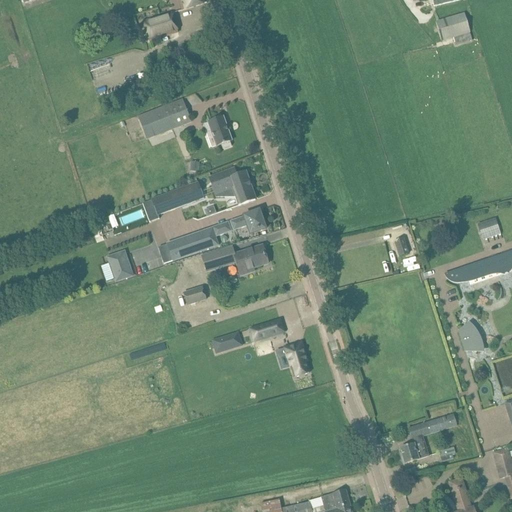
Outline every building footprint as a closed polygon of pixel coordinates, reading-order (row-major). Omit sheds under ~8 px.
[(207,3),(205,0),(178,0),(182,11),(207,3)] [(178,33),(172,14),(144,23),(149,42),(178,33)] [(470,33),(464,14),(436,22),(441,41),(470,33)] [(191,123),(182,101),(138,120),(147,141),(191,123)] [(213,138),(216,147),(221,145),(222,149),(232,146),(230,142),(232,141),(223,118),(214,121),(208,123),(203,125),(208,140),(213,138)] [(255,200),(245,173),(237,176),(234,170),(209,179),(216,198),(235,198),(238,206),(255,200)] [(203,198),(197,183),(152,200),(157,215),(203,198)] [(242,218),(230,222),(233,231),(234,231),(247,226),(250,233),(250,235),(257,233),(266,230),(264,227),(266,226),(263,219),(262,219),(261,216),(259,211),(257,212),(244,217),(242,218)] [(495,217),(477,224),(483,240),(501,233),(495,217)] [(181,240),(158,248),(164,264),(209,249),(218,246),(215,238),(231,232),(228,223),(212,229),(212,230),(208,231),(187,238),(181,240)] [(406,223),(390,229),(399,257),(415,252),(406,223)] [(235,255),(232,248),(201,257),(206,273),(236,263),(240,276),(254,272),(253,269),(268,264),(262,247),(235,255)] [(511,251),(445,275),(447,279),(449,282),(453,284),(457,284),(461,284),(461,283),(469,281),(471,286),(504,274),(504,275),(507,274),(507,273),(511,271),(511,251)] [(111,264),(101,267),(107,283),(116,279),(117,280),(131,276),(123,254),(109,259),(111,264)] [(152,296),(165,292),(160,273),(147,277),(152,296)] [(206,300),(202,287),(183,293),(187,306),(206,300)] [(281,321),(250,330),(254,343),(285,334),(281,321)] [(469,325),(459,332),(465,351),(477,351),(477,344),(476,337),(473,331),(469,325)] [(239,334),(213,342),(217,355),(242,347),(239,334)] [(302,344),(284,350),(290,369),(292,368),(295,379),(310,375),(305,359),(306,359),(302,344)] [(410,446),(400,449),(405,464),(415,462),(419,460),(429,457),(423,437),(443,431),(457,427),(457,426),(454,416),(440,420),(409,429),(412,440),(414,445),(410,446)] [(455,455),(453,448),(438,452),(441,462),(453,459),(452,456),(455,455)] [(511,465),(508,450),(493,454),(500,479),(505,478),(511,499),(511,465)] [(470,509),(461,480),(450,484),(458,511),(473,511),(473,509),(470,509)] [(331,511),(337,511),(342,510),(342,508),(350,505),(346,491),(321,498),(323,505),(311,509),(309,502),(281,509),(279,500),(260,504),(261,511),(331,511)]
